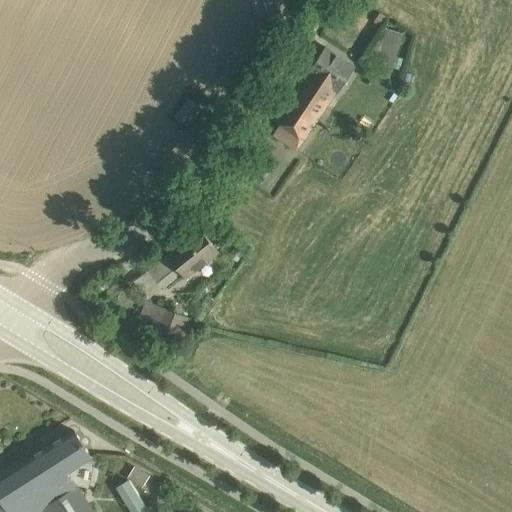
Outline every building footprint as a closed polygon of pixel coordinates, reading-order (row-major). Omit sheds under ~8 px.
[(374,22),(382,28),(389,19),(381,13),(374,22)] [(406,58),(411,35),(388,28),(382,51),(371,48),(366,66),(376,69),(374,77),(391,78),(400,80),(406,58)] [(281,123),(273,133),(298,151),(354,65),(326,46),(276,120),(281,123)] [(176,114),(188,124),(201,107),(189,98),(176,114)] [(181,245),(169,254),(187,276),(218,251),(200,227),(179,243),(181,245)] [(192,318),(161,305),(152,325),(154,325),(151,334),(181,345),(192,318)] [(45,511),(93,511),(68,472),(92,457),(74,430),(0,477),(0,511),(37,511),(43,509),(45,511)] [(151,475),(135,466),(127,478),(144,488),(151,475)]
